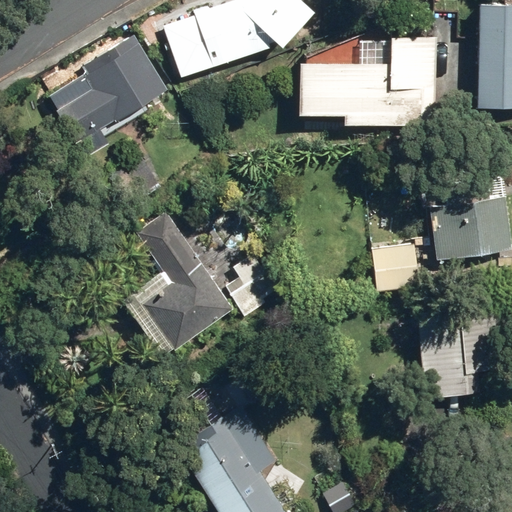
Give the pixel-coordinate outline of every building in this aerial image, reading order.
[(297,0),(227,0),(207,7),(205,0),(188,6),(190,10),(164,19),(182,71),(208,62),(209,64),(261,45),(260,42),(265,40),(273,46),(307,8),(297,0)] [(511,4),(471,3),(467,106),(511,107),(511,4)] [(162,88),(131,34),(77,65),(81,72),(43,94),(51,107),(49,109),(68,142),(71,140),(79,155),(101,142),(92,128),(162,88)] [(354,63),(289,62),(289,112),(335,113),(334,123),(431,124),(432,35),(385,35),(385,40),(354,40),(354,63)] [(121,209),(158,185),(139,156),(102,180),(121,209)] [(429,262),(507,248),(498,195),(419,209),(429,262)] [(136,301),(170,350),(230,309),(164,213),(132,235),(165,282),(136,301)] [(416,282),(410,243),(368,249),(375,289),(416,282)] [(222,284),(241,315),(278,291),(253,251),(230,266),(235,275),(222,284)] [(493,302),(409,310),(417,397),(472,392),(471,372),(499,369),(493,302)] [(175,457),(210,511),(283,511),(297,502),(240,415),(175,457)] [(347,511),(365,497),(331,456),(304,478),(332,511),(347,511)]
